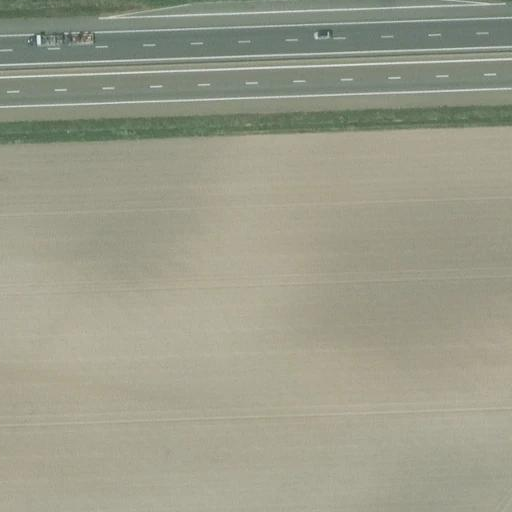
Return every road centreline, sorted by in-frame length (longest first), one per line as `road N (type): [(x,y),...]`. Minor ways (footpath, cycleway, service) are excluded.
road 1 (motorway): [(511,29),(0,47)]
road 2 (motorway): [(0,90),(511,73)]
